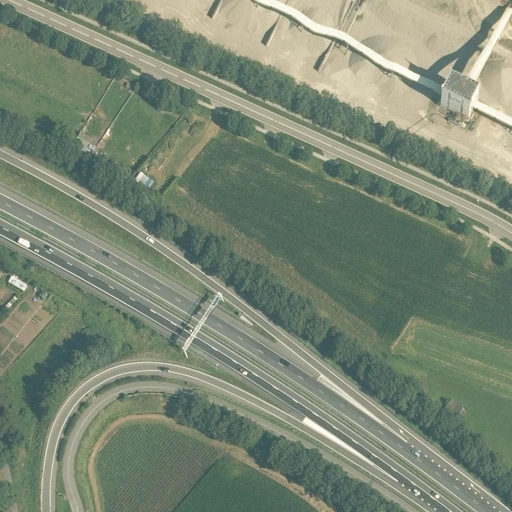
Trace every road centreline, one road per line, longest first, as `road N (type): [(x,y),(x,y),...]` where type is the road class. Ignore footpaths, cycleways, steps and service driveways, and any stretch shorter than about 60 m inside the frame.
road 1 (secondary): [(511,232),(8,0)]
road 2 (motorway): [(47,511),(52,451),(67,410),(96,383),(145,369),(188,374),(255,402),(447,511)]
road 3 (motorway): [(0,229),(259,378),(448,511)]
road 4 (motorway): [(406,449),(197,273),(0,154)]
road 5 (motorway): [(406,449),(215,321),(0,199)]
road 6 (unclassified): [(77,511),(67,471),(78,431),(108,397),(140,387),(188,392),(233,410),(411,511)]
